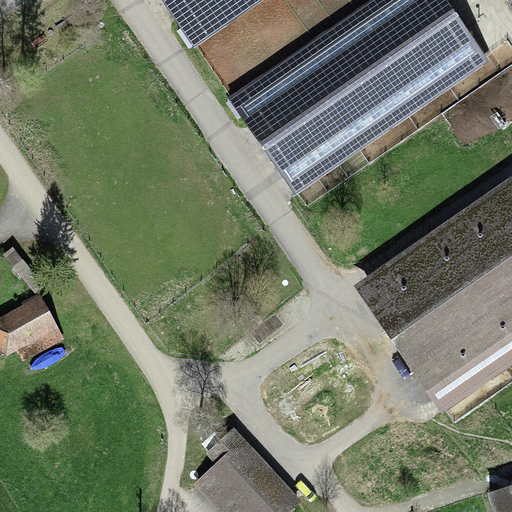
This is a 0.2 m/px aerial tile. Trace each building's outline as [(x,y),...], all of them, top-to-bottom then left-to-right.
[(163,0),(192,41),(251,0),(163,0)] [(293,188),(482,58),(441,0),(383,0),(234,103),(293,188)] [(511,207),(372,303),(445,410),(511,363),(511,207)] [(0,354),(16,346),(23,359),(61,338),(42,301),(0,323),(0,354)] [(284,511),(296,501),(232,432),(210,453),(220,463),(198,484),(224,511),(284,511)] [(511,511),(511,488),(490,496),(495,511),(511,511)]
